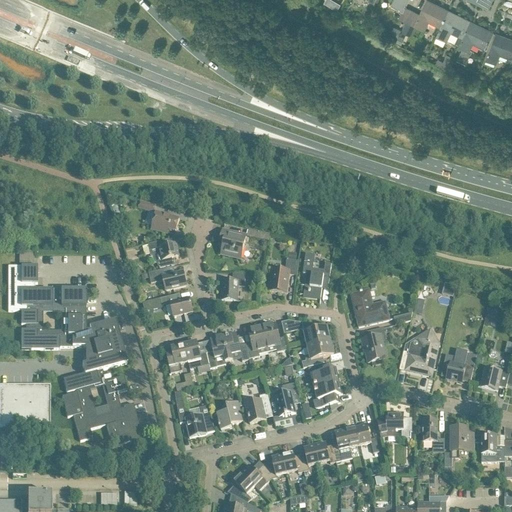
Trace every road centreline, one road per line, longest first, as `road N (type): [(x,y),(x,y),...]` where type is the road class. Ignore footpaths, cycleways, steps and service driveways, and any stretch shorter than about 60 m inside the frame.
road 1 (secondary): [(0,21),(339,156)]
road 2 (secondary): [(325,132),(0,3)]
road 3 (secondary): [(0,113),(88,131),(219,130),(339,156)]
road 4 (secondary): [(325,132),(212,64),(143,0)]
road 5 (residential): [(213,321),(277,307),(335,314),(362,402)]
road 6 (secondary): [(511,188),(325,132)]
road 7 (secondary): [(339,156),(511,210)]
road 8 (residential): [(211,455),(325,427),(362,402)]
road 9 (residential): [(362,402),(391,391),(511,418)]
road 10 (unknown): [(173,487),(43,487)]
road 11 (residential): [(175,463),(146,338)]
